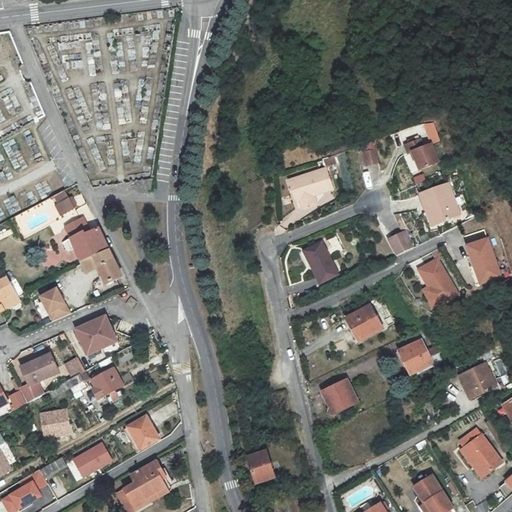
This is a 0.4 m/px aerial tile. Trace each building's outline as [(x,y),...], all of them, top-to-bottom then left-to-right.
[(406,146),(409,154),(414,152),(420,169),(439,161),(432,144),(424,147),(422,140),(406,146)] [(375,150),(364,152),(367,165),(377,163),(375,150)] [(289,181),(295,202),(297,201),(299,209),(316,204),(314,196),(333,191),(327,170),(289,181)] [(153,179),(137,181),(138,189),(152,188),(153,179)] [(437,224),(460,215),(448,183),(421,194),(427,211),(431,209),(437,224)] [(80,194),(70,198),(74,206),(83,202),(80,194)] [(69,200),(57,206),(62,215),(74,209),(69,200)] [(49,223),(45,214),(27,223),(32,232),(49,223)] [(83,220),(67,228),(85,265),(111,253),(100,229),(86,236),(84,232),(88,231),(83,220)] [(397,253),(413,246),(406,231),(390,239),(397,253)] [(329,239),(309,246),(320,279),(340,272),(329,239)] [(479,287),(504,278),(489,240),(469,248),(477,268),(472,269),(479,287)] [(442,252),(435,256),(438,264),(446,260),(442,252)] [(111,253),(85,265),(87,270),(98,269),(106,286),(122,278),(111,253)] [(456,301),(438,264),(419,273),(427,291),(437,310),(456,301)] [(67,275),(64,268),(55,273),(59,279),(67,275)] [(0,312),(22,300),(10,277),(0,282),(0,312)] [(437,310),(427,291),(422,293),(431,313),(437,310)] [(60,292),(45,300),(57,324),(73,316),(60,292)] [(368,305),(346,315),(357,341),(379,331),(368,305)] [(67,366),(74,379),(86,372),(129,348),(123,336),(67,366)] [(429,355),(421,338),(394,349),(406,374),(432,362),(437,373),(448,369),(439,350),(429,355)] [(53,354),(24,367),(32,384),(61,371),(53,354)] [(489,403),(501,396),(485,362),(462,372),(471,392),(479,389),(481,394),(485,393),(489,403)] [(114,369),(93,380),(97,388),(94,390),(98,399),(123,386),(114,369)] [(88,378),(86,372),(74,379),(48,393),(51,398),(71,388),(74,394),(87,388),(83,380),(88,378)] [(353,413),(338,379),(312,391),(318,406),(317,408),(317,410),(319,413),(322,414),(328,425),(353,413)] [(0,388),(0,408),(8,404),(0,388)] [(38,398),(32,388),(26,391),(32,402),(38,398)] [(29,404),(22,393),(14,398),(20,408),(29,404)] [(511,402),(502,408),(508,419),(511,417),(511,418),(511,402)] [(66,411),(41,415),(45,440),(70,436),(66,411)] [(159,440),(146,417),(124,430),(136,452),(159,440)] [(464,455),(483,484),(506,468),(481,429),(461,442),(467,452),(464,455)] [(511,456),(511,453),(505,442),(500,444),(508,458),(511,456)] [(66,463),(77,482),(113,462),(102,443),(66,463)] [(266,448),(248,453),(256,479),(274,474),(266,448)] [(0,477),(12,471),(0,449),(0,477)] [(72,475),(62,459),(40,472),(50,488),(72,475)] [(129,489),(118,495),(127,511),(135,511),(148,505),(146,502),(170,488),(157,464),(132,478),(136,485),(129,489)] [(429,478),(412,489),(422,507),(420,509),(421,511),(446,511),(448,511),(429,478)] [(511,501),(511,485),(501,494),(509,504),(511,501)] [(387,511),(382,503),(366,511),(387,511)]
